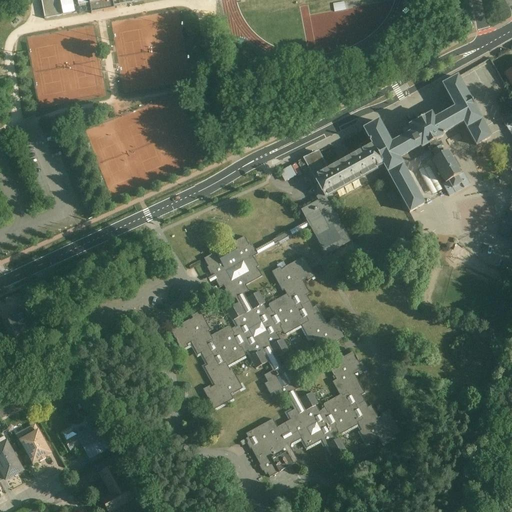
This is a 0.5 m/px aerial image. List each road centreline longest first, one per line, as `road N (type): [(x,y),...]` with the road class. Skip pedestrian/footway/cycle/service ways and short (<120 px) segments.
road 1 (secondary): [(487,45),(0,284)]
road 2 (residential): [(455,511),(511,319)]
